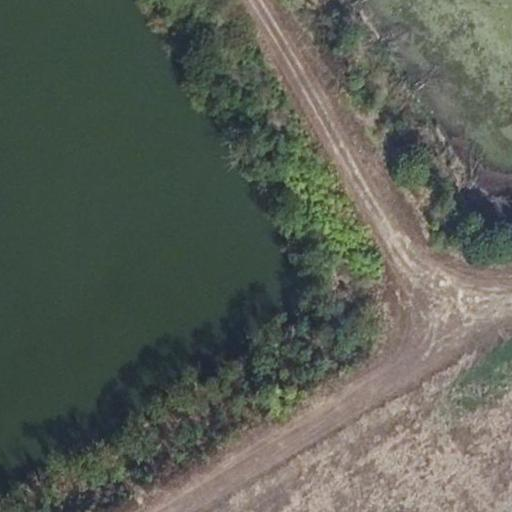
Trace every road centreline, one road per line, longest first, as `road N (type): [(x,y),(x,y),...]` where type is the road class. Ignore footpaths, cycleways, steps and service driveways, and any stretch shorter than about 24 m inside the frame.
road 1 (track): [(457,340),(233,0)]
road 2 (track): [(171,511),(511,306)]
